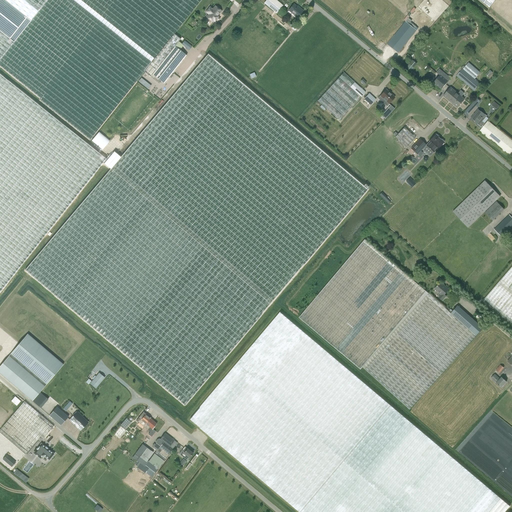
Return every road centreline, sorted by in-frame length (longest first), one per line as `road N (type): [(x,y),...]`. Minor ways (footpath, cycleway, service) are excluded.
road 1 (unclassified): [(277,511),(135,400),(43,505)]
road 2 (unclassified): [(511,169),(308,0)]
